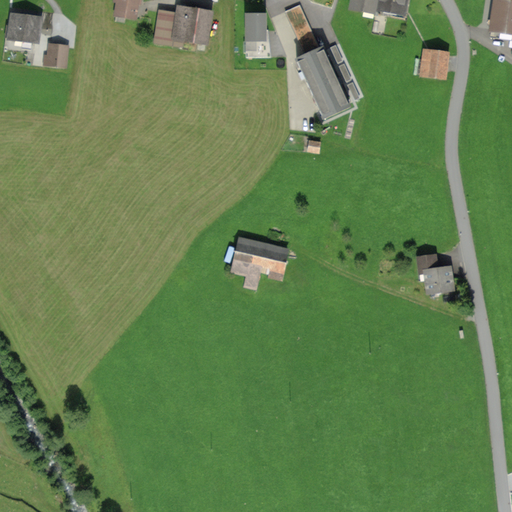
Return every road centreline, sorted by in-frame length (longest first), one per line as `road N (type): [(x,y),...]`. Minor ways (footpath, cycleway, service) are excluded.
road 1 (unclassified): [(500,480),(450,145),(460,32)]
road 2 (track): [(480,322),(295,248)]
